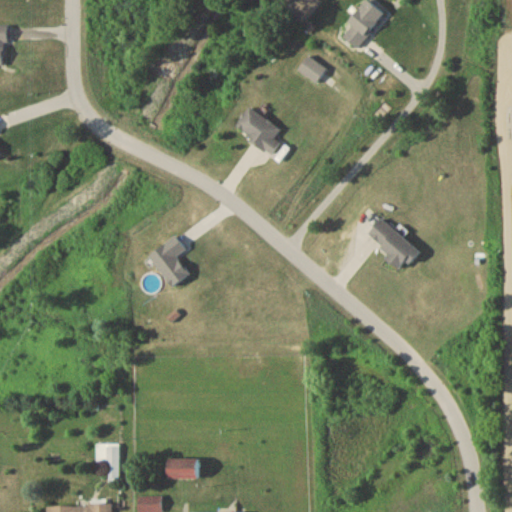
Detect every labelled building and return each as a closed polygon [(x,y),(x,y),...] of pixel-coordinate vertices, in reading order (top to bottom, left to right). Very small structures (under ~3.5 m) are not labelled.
[(385,15),(367,3),(343,39),(361,52),(385,15)] [(328,72),(312,60),(301,73),(318,86),(328,72)] [(277,142),(283,131),(250,110),(237,133),(275,156),(282,145),(277,142)] [(400,273),(407,265),(410,268),(421,256),(384,222),(369,237),(391,257),(387,261),(400,273)] [(107,466),(107,484),(121,484),(121,447),(97,447),(97,466),(107,466)] [(170,462),(170,482),(200,482),(200,462),(170,462)] [(141,500),(140,511),(163,511),(164,500),(141,500)]
